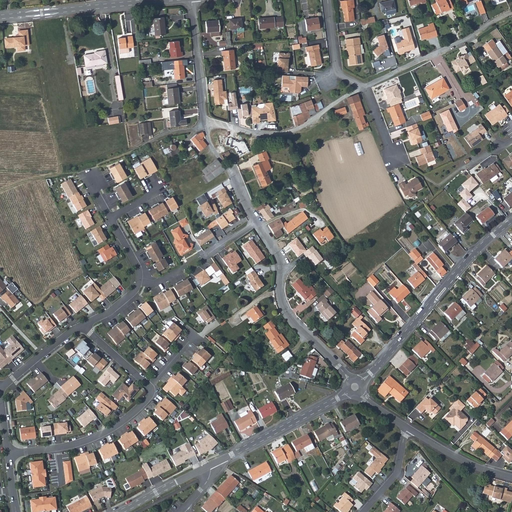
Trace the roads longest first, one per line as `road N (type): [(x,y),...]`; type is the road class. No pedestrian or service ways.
road 1 (residential): [(204,124),(277,254),(285,313),(349,380)]
road 2 (residential): [(361,381),(511,219)]
road 3 (tertiary): [(0,16),(176,0)]
road 4 (residential): [(204,124),(289,133),(363,87)]
road 5 (residential): [(8,453),(88,439),(137,409),(151,388)]
road 6 (residential): [(210,465),(348,391)]
road 7 (residential): [(363,87),(470,40),(500,17)]
road 8 (residential): [(81,326),(109,312),(138,281),(137,264),(109,217)]
road 9 (residential): [(192,0),(204,124)]
